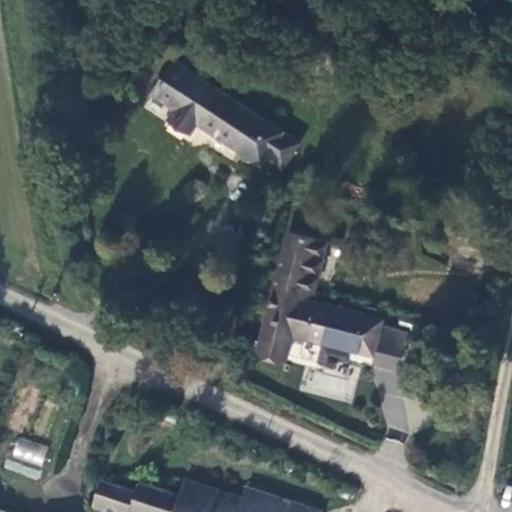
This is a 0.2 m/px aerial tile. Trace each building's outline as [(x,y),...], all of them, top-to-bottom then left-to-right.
[(300,141),(169,55),(144,92),(169,107),(163,118),(188,134),(194,125),(240,154),(258,166),(263,159),(279,170),(300,141)] [(312,291),(325,239),(288,230),(258,349),(287,356),(292,336),(371,356),(383,308),(312,291)] [(34,351),(23,352),(24,361),(35,359),(34,351)] [(397,373),(376,368),(373,381),(394,386),(397,373)] [(8,473),(42,476),(45,442),(11,439),(8,473)] [(106,511),(322,511),(323,511),(244,485),(241,496),(184,478),(177,495),(137,481),(133,491),(98,480),(87,506),(106,511)]
